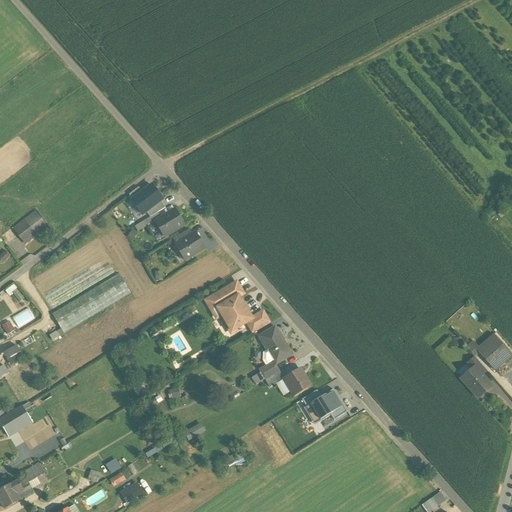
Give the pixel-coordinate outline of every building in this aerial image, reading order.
[(161,202),(151,187),(142,194),(133,201),(131,202),(142,216),(146,213),(160,203),(161,202)] [(129,196),(133,201),(142,194),(139,189),(129,196)] [(160,203),(146,213),(150,219),(158,214),(165,209),(160,203)] [(161,219),(155,223),(164,239),(184,227),(174,211),(161,219)] [(155,223),(161,219),(158,214),(150,219),(143,223),(146,228),(155,223)] [(24,222),(13,229),(22,242),(33,235),(24,222)] [(138,233),(146,228),(143,223),(134,228),(138,233)] [(189,231),(173,240),(176,245),(192,236),(189,231)] [(133,242),(137,236),(132,232),(128,239),(133,242)] [(176,245),(175,246),(181,255),(179,257),(181,261),(184,260),(185,262),(205,250),(195,234),(192,236),(176,245)] [(0,256),(0,260),(3,264),(10,257),(4,251),(0,256)] [(119,275),(51,315),(63,335),(131,295),(119,275)] [(236,284),(205,302),(206,303),(208,302),(214,312),(212,313),(212,314),(219,310),(218,310),(238,298),(243,295),(236,284)] [(238,298),(218,310),(219,310),(231,332),(246,323),(251,320),(247,313),(247,312),(242,305),(238,298)] [(263,312),(251,320),(246,323),(252,334),(270,324),(263,312)] [(2,327),(7,335),(15,331),(10,322),(2,327)] [(292,356),(275,328),(259,338),(273,362),(276,366),(292,356)] [(511,356),(493,336),(479,349),(478,347),(475,349),(478,353),(495,371),(506,362),(505,362),(511,356),(511,357),(511,356)] [(478,347),(473,342),(466,347),(475,356),(478,353),(475,349),(478,347)] [(17,346),(5,353),(14,367),(21,362),(25,359),(17,346)] [(487,371),(475,358),(467,365),(471,368),(473,366),(482,376),(487,371)] [(273,362),(259,371),(265,381),(280,372),(276,366),(273,362)] [(482,376),(473,366),(471,368),(459,378),(478,399),(486,392),(484,390),(490,385),(482,376)] [(300,369),(284,379),(291,391),(291,393),(292,395),(295,396),(297,395),(298,393),(310,385),(300,369)] [(280,372),(265,381),(269,388),(284,379),(280,372)] [(169,398),(180,397),(180,389),(169,390),(169,398)] [(334,421),(347,412),(333,390),(321,398),(306,407),(303,409),(314,426),(331,416),(334,421)] [(302,400),(306,407),(321,398),(317,391),(302,400)] [(5,417),(0,420),(0,423),(9,437),(32,423),(22,407),(5,417)] [(200,425),(184,434),(189,441),(204,432),(200,425)] [(116,459),(105,465),(111,474),(121,468),(116,459)] [(5,488),(0,491),(0,502),(4,510),(33,493),(32,493),(29,487),(28,484),(44,474),(39,465),(22,475),(23,478),(5,488)] [(100,475),(92,472),(89,480),(97,482),(100,475)] [(122,473),(109,479),(113,487),(126,480),(122,473)] [(120,493),(127,504),(143,494),(136,483),(120,493)] [(427,511),(449,500),(443,491),(422,503),(427,511)]
